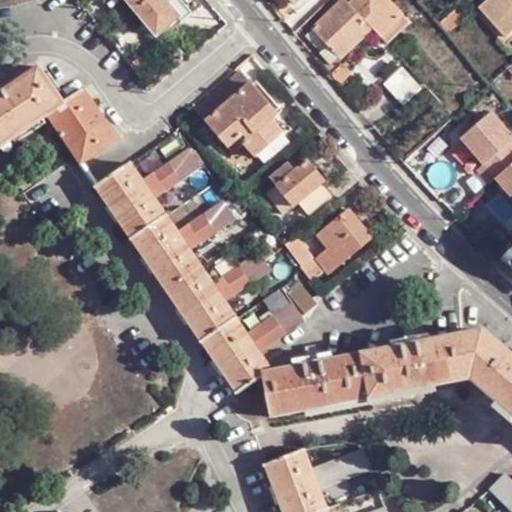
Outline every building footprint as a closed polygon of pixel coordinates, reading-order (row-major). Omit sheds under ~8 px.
[(116,0),(119,3),(122,0),(129,0),(160,36),(167,30),(180,19),(185,25),(195,15),(182,0),(116,0)] [(347,0),(308,38),(334,69),(375,32),(353,5),(347,0)] [(387,0),(358,0),(353,5),(375,32),(382,40),(403,20),(387,0)] [(511,0),(490,0),(482,8),(511,38),(511,37),(511,0)] [(172,36),(185,25),(180,19),(167,30),(172,36)] [(403,20),(382,40),(388,47),(410,27),(403,20)] [(375,32),(334,69),(341,78),(382,40),(375,32)] [(401,103),(421,86),(402,64),(382,81),(401,103)] [(44,121),(50,117),(66,106),(65,104),(41,68),(4,94),(0,96),(0,151),(3,149),(44,121)] [(267,167),(291,142),(276,124),(281,118),(244,77),(201,114),(236,155),(246,148),(257,160),(260,158),(267,167)] [(66,106),(50,117),(83,165),(120,141),(85,90),(65,104),(66,106)] [(460,135),(511,205),(511,128),(497,108),(460,135)] [(47,125),(44,121),(3,149),(6,154),(47,125)] [(190,152),(171,164),(177,174),(183,183),(202,170),(190,152)] [(296,210),(327,184),(310,163),(279,188),(296,210)] [(171,164),(145,181),(151,191),(177,174),(171,164)] [(503,405),(511,412),(511,354),(486,333),(434,344),(394,352),(337,362),(297,369),(276,374),(263,355),(257,346),(251,337),(228,304),(221,294),(216,285),(193,251),(186,243),(180,235),(157,201),(151,191),(145,181),(133,165),(98,188),(241,396),(266,380),(272,419),(311,413),(437,388),(474,381),(503,405)] [(338,199),(358,181),(349,170),(329,188),(338,199)] [(151,191),(157,201),(183,183),(177,174),(151,191)] [(225,204),(206,217),(212,225),(218,234),(237,221),(225,204)] [(344,266),(374,240),(351,212),(320,237),(344,266)] [(180,235),(186,243),(212,225),(206,217),(180,235)] [(186,243),(193,251),(218,234),(212,225),(186,243)] [(297,238),(284,249),(301,270),(314,261),(297,238)] [(247,277),(253,287),(273,273),(260,255),(240,268),(247,277)] [(216,285),(221,294),(247,277),(240,268),(216,285)] [(221,294),(228,304),(253,287),(247,277),(221,294)] [(296,281),(284,291),(307,316),(318,306),(296,281)] [(295,307),(275,320),(281,329),(288,338),(307,325),(295,307)] [(251,337),(257,346),(281,329),(275,320),(251,337)] [(257,346),(263,355),(288,338),(281,329),(257,346)] [(394,352),(434,344),(433,339),(393,347),(394,352)] [(296,365),(297,369),(337,362),(335,358),(322,361),(309,363),(296,365)] [(438,393),(437,388),(311,413),(312,419),(438,393)] [(511,420),(511,412),(503,405),(499,410),(511,420)] [(328,511),(321,492),(318,482),(314,472),(306,453),(267,467),(276,489),(283,506),(285,511),(328,511)] [(364,454),(343,461),(347,471),(350,481),(372,473),(364,454)] [(343,461),(314,472),(318,482),(347,471),(343,461)] [(318,482),(321,492),(350,481),(347,471),(318,482)] [(511,505),(511,482),(506,477),(491,493),(508,510),(511,505)] [(283,506),(276,489),(273,491),(279,508),(283,506)]
